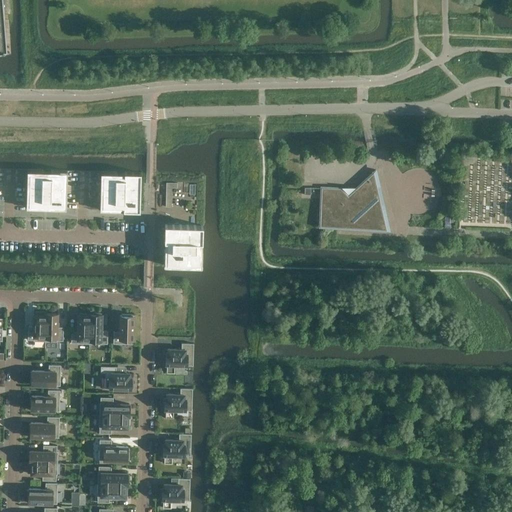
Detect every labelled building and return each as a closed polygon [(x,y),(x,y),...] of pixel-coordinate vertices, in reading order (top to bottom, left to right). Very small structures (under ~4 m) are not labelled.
[(66,209),(67,172),(67,171),(51,171),(51,173),(43,173),(43,170),(27,170),(26,208),(42,209),(42,206),(50,206),(50,209),(66,209)] [(140,211),(141,173),(124,173),(124,175),(117,175),(117,172),(100,172),(99,210),(116,210),(116,208),(124,208),(123,211),(140,211)] [(380,228),(385,229),(373,174),(348,196),(342,189),(322,188),(321,207),(324,207),(323,223),(346,224),(343,227),(353,227),(355,224),(358,228),(380,229),(380,228)] [(202,242),(203,225),(165,224),(164,241),(167,241),(167,248),(164,248),(164,265),(202,266),(202,249),(200,249),(200,242),(202,242)] [(45,341),(46,314),(45,314),(45,312),(35,312),(35,315),(34,315),(34,326),(28,326),(28,340),(34,340),(34,341),(45,341)] [(93,314),(90,314),(89,344),(101,344),(107,344),(107,331),(101,331),(102,315),(101,314),(101,313),(93,313),(93,314)] [(58,314),(46,314),(45,341),(57,342),(57,341),(63,341),(63,327),(57,327),(58,314)] [(89,344),(90,314),(89,314),(89,315),(87,315),(87,314),(79,314),(79,315),(78,315),(77,332),(71,331),(71,343),(77,343),(77,344),(89,344)] [(114,332),(113,344),(134,344),(135,316),(133,316),(133,314),(122,314),(122,316),(120,315),(120,332),(114,332)] [(167,365),(166,373),(175,373),(175,365),(193,365),(194,343),(193,343),(181,343),(181,349),(168,349),(168,353),(166,353),(166,354),(164,354),(164,363),(166,364),(166,365),(167,365)] [(61,365),(49,365),(48,371),(32,371),(32,372),(30,372),(30,384),(32,384),(32,385),(60,386),(61,365)] [(116,367),(101,366),(101,373),(105,373),(105,389),(131,389),(131,388),(133,388),(133,379),(131,378),(131,377),(129,377),(130,373),(116,373),(116,367)] [(165,398),(165,399),(163,399),(163,409),(164,409),(164,410),(165,410),(165,418),(173,418),(174,410),(192,410),(192,388),(180,388),(180,394),(166,394),(166,398),(165,398)] [(31,409),(31,410),(59,411),(60,390),(48,390),(48,396),(31,396),(31,397),(30,397),(29,409),(31,409)] [(100,403),(99,415),(129,416),(129,413),(130,413),(130,405),(129,405),(129,404),(113,404),(113,398),(100,397),(100,403)] [(129,416),(99,415),(99,427),(99,433),(111,434),(111,428),(128,428),(128,427),(129,427),(129,419),(128,419),(128,416),(129,416)] [(30,436),(30,437),(59,438),(59,417),(47,417),(47,423),(31,422),(31,424),(29,424),(29,435),(30,436)] [(179,440),(165,439),(165,443),(164,443),(163,444),(162,444),(161,454),(163,454),(163,455),(164,455),(164,457),(164,463),(172,463),(172,455),(190,456),(191,434),(179,433),(179,440)] [(111,440),(99,440),(99,460),(127,461),(127,460),(129,460),(129,448),(128,448),(128,447),(111,446),(111,440)] [(30,451),(30,462),(57,463),(58,452),(57,451),(57,445),(43,445),(43,451),(30,451)] [(57,475),(57,463),(30,462),(30,463),(28,463),(28,473),(31,473),(31,474),(42,474),(42,480),(56,481),(56,475),(57,475)] [(98,472),(97,484),(126,485),(127,485),(127,482),(128,482),(129,474),(128,474),(128,473),(111,473),(111,466),(99,466),(98,472)] [(190,478),(178,478),(178,484),(164,484),(164,488),(162,488),(162,489),(160,489),(160,499),(162,499),(162,500),(163,500),(163,508),(171,508),(171,500),(189,500),(190,478)] [(28,502),(28,503),(57,504),(57,483),(45,483),(45,489),(29,489),(29,490),(27,490),(27,502),(28,502)] [(126,488),(126,485),(97,484),(97,496),(97,502),(109,503),(109,497),(126,497),(126,496),(127,496),(127,488),(126,488)] [(71,492),(71,502),(79,502),(79,492),(71,492)]
